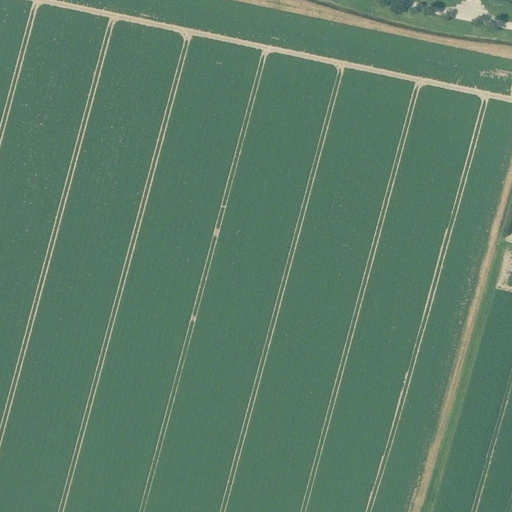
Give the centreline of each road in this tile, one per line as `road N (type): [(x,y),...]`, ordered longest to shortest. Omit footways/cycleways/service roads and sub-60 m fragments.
road 1 (track): [(415,511),(511,168)]
road 2 (track): [(425,511),(502,245),(511,247)]
road 3 (track): [(277,0),(425,39),(511,52)]
road 4 (unclassified): [(511,27),(388,0)]
